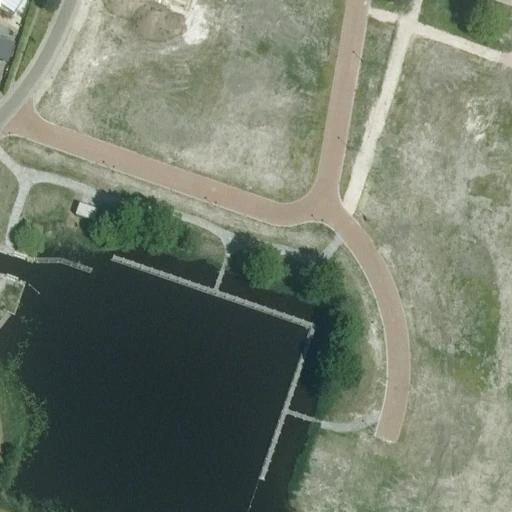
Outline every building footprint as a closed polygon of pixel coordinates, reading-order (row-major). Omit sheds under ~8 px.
[(0,60),(7,63),(14,43),(0,38),(0,60)] [(440,62),(429,96),(477,113),(475,117),(500,125),(510,95),(487,87),(490,79),(440,62)] [(143,87),(113,77),(112,82),(107,80),(100,98),(105,99),(97,122),(128,133),(143,87)] [(79,208),(75,220),(93,226),(97,214),(85,210),(79,208)] [(443,427),(442,429),(498,448),(510,413),(511,413),(511,393),(494,388),(488,405),(455,393),(455,394),(456,395),(450,412),(456,414),(450,430),(443,427)]
